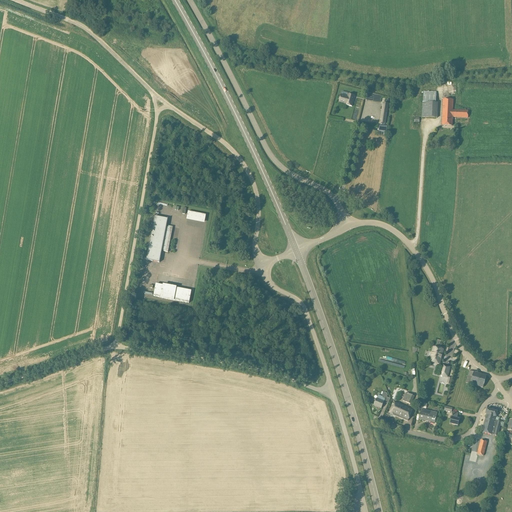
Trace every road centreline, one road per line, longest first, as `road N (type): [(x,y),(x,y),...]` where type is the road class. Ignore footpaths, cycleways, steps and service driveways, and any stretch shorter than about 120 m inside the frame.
road 1 (unclassified): [(348,227),(332,196),(274,159),(188,0)]
road 2 (secondary): [(296,251),(173,0)]
road 3 (secondary): [(378,511),(343,380),(296,251)]
road 4 (unclassified): [(117,344),(157,112)]
road 5 (unclassified): [(494,379),(455,337),(411,247),(384,225),(348,227)]
road 6 (unclassified): [(117,344),(331,390)]
road 7 (unclassified): [(262,266),(249,173),(229,147),(170,106)]
road 8 (unclassified): [(153,93),(85,28),(14,0)]
road 9 (residential): [(373,418),(459,439),(499,386)]
road 10 (unclassified): [(331,390),(305,309),(270,284),(262,266)]
road 11 (unclassified): [(366,511),(331,390)]
road 12 (unclassified): [(0,383),(117,344)]
